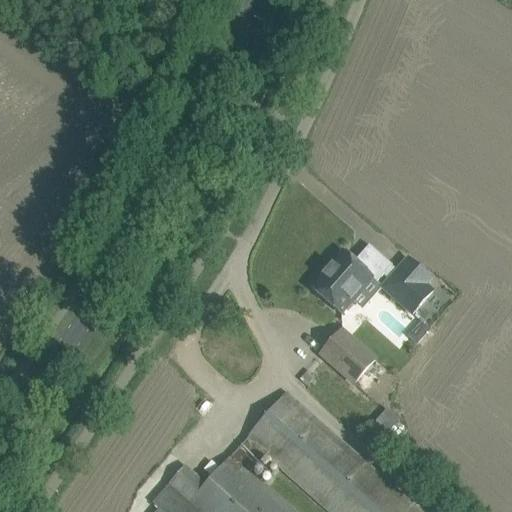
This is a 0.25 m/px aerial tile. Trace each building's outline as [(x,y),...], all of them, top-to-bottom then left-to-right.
[(312,289),(319,295),(342,315),(353,302),(349,298),(368,276),(371,279),(377,284),(393,267),(370,246),(355,263),(344,253),(312,289)] [(432,281),(409,260),(383,289),(413,316),(433,293),(426,287),(432,281)] [(375,361),(342,332),(321,356),(354,385),(375,361)] [(388,393),(400,380),(389,371),(377,384),(388,393)] [(292,511),(252,476),(267,457),(328,511),(419,511),(287,395),(207,486),(186,468),(153,505),(160,510),(158,511),(292,511)]
